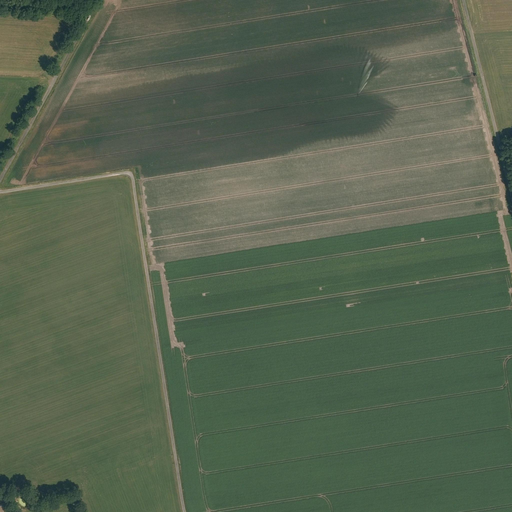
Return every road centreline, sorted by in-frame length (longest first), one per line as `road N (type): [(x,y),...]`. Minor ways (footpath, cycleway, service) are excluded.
road 1 (unclassified): [(184,511),(130,173),(0,192)]
road 2 (unclassified): [(511,196),(462,0)]
